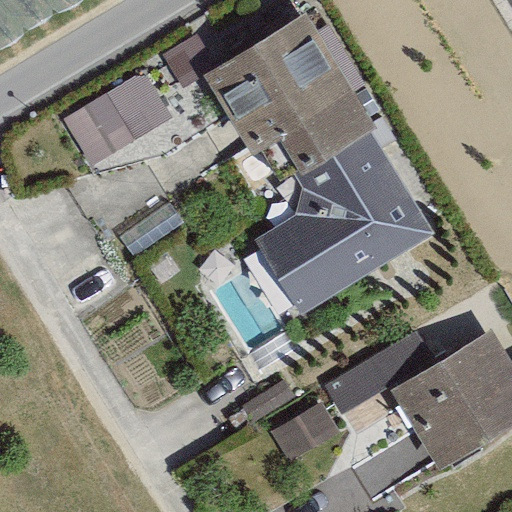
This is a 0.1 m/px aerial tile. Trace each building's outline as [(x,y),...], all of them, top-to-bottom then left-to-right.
[(278,184),(363,141),(291,26),(193,85),(260,190),(278,184)] [(164,49),(180,83),(216,66),(201,33),(164,49)] [(63,110),(88,161),(173,119),(148,68),(63,110)] [(427,251),(363,141),(278,184),(301,225),(240,256),(285,329),(427,251)] [(404,338),(315,392),(333,421),(382,392),(432,474),(511,426),(511,392),(478,337),(424,370),(404,338)]
